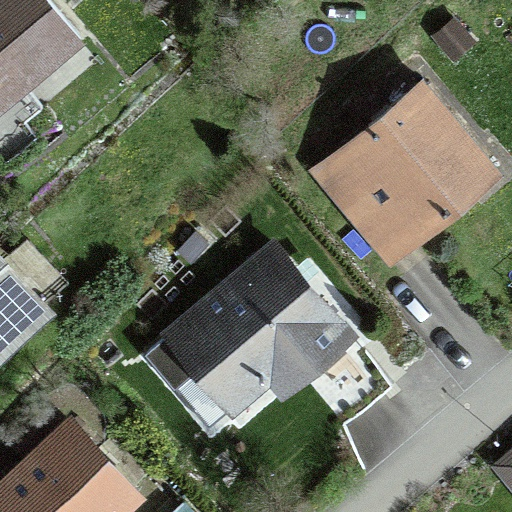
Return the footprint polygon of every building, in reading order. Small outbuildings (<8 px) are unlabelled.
[(17,88),(81,34),(51,0),(0,0),(0,86),(9,79),(17,88)] [(419,77),(308,170),(390,266),(500,173),(419,77)] [(198,306),(200,307),(142,354),(210,436),(271,387),(266,381),(285,402),(360,335),(273,239),(198,306)] [(0,257),(0,343),(58,288),(26,254),(11,269),(0,257)] [(70,414),(0,480),(0,511),(128,511),(145,497),(70,414)] [(511,447),(490,466),(511,492),(511,447)] [(193,511),(183,502),(172,511),(193,511)]
